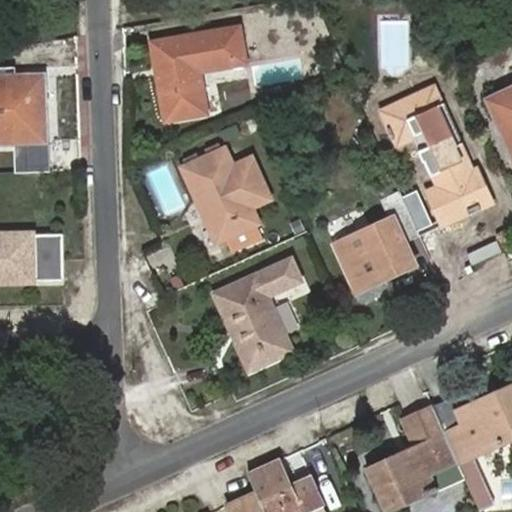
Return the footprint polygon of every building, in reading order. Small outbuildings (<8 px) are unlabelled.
[(155,43),(167,120),(208,113),(200,71),(247,64),(241,29),(155,43)] [(0,78),(0,142),(45,141),(44,77),(0,78)] [(449,201),(438,206),(447,226),(496,203),(481,169),(476,171),(437,88),(385,112),(400,144),(419,136),(425,151),(423,152),(428,163),(431,162),(442,186),(449,201)] [(493,102),(511,143),(511,110),(505,95),(493,102)] [(185,168),(219,242),(261,222),(227,149),(185,168)] [(431,191),(438,206),(449,201),(442,186),(431,191)] [(407,243),(423,236),(406,198),(401,187),(382,196),(393,219),(338,242),(357,284),(381,273),(385,281),(418,267),(407,243)] [(406,198),(423,236),(438,230),(421,191),(406,198)] [(0,235),(0,280),(66,279),(65,233),(0,235)] [(305,281),(296,261),(260,277),(270,297),(305,281)] [(381,273),(357,284),(361,292),(385,281),(381,273)] [(218,297),(252,371),(295,352),(270,297),(260,277),(218,297)] [(449,400),(431,409),(458,466),(476,458),(511,441),(511,389),(456,415),(449,400)] [(458,466),(431,409),(402,422),(414,449),(366,470),(384,511),(390,511),(438,491),(431,477),(458,466)] [(248,477),(256,495),(257,496),(264,511),(300,511),(300,510),(321,499),(310,477),(300,481),(289,456),(247,475),(248,477)] [(496,502),(476,458),(458,466),(479,510),(496,502)] [(229,511),(264,511),(257,496),(256,495),(254,495),(227,508),(229,511)] [(311,511),(324,506),(321,499),(300,510),(300,511),(311,511)]
